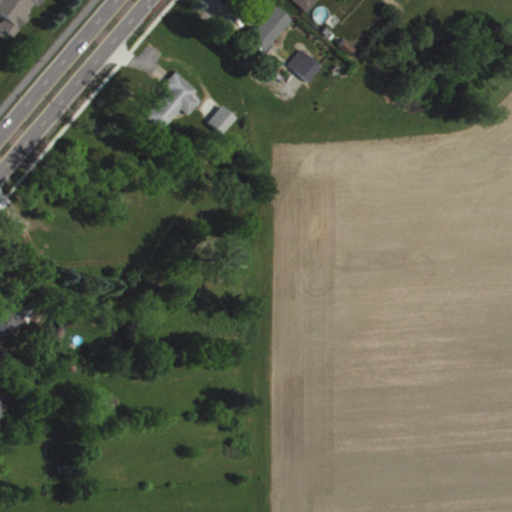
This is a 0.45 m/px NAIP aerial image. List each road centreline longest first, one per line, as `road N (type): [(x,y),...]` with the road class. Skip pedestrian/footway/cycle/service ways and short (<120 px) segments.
road 1 (primary): [(0,173),(147,0)]
road 2 (primary): [(112,0),(0,131)]
